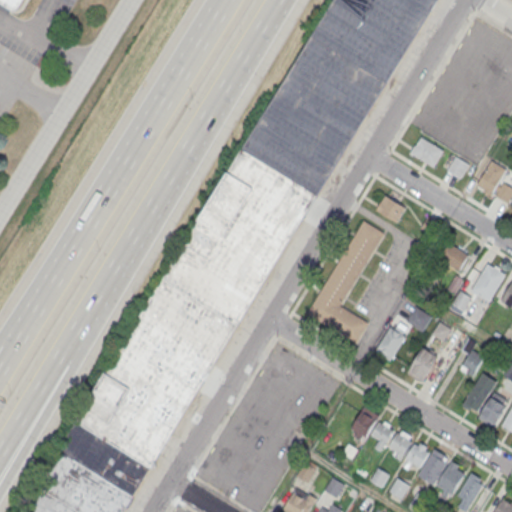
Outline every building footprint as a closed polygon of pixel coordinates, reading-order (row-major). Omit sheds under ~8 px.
[(15,0),(11,8),(0,1),(0,0),(15,0)] [(2,0),(21,9),(26,0),(2,0)] [(443,0),(124,511),(24,511),(70,438),(65,435),(333,0),(443,0)] [(434,167),(444,150),(420,136),(410,153),(434,167)] [(462,179),(470,163),(454,156),(446,171),(462,179)] [(476,186),(508,205),(511,197),(511,187),(502,181),(508,170),(492,160),(476,186)] [(406,207),(384,194),(375,210),(397,222),(406,207)] [(384,233),(364,221),(307,313),(356,343),(368,323),(340,306),(384,233)] [(457,273),(469,259),(452,243),(439,257),(457,273)] [(487,264),(506,275),(489,303),(471,291),(487,264)] [(511,308),(511,283),(501,302),(511,308)] [(472,299),(460,292),(452,305),(464,312),(472,299)] [(422,332),(432,317),(415,307),(406,321),(422,332)] [(442,341),(450,330),(440,323),(433,334),(442,341)] [(407,333),(391,324),(375,352),(391,362),(407,333)] [(423,383),(439,356),(423,346),(407,374),(423,383)] [(460,369),(473,377),(484,358),(471,350),(460,369)] [(495,380),(479,373),(465,406),(480,413),(495,380)] [(479,419),(495,428),(507,406),(491,397),(479,419)] [(511,406),(511,433),(501,426),(511,406)] [(381,451),(394,428),(377,419),(379,415),(363,407),(351,430),(372,442),(370,445),(381,451)] [(400,458),(413,440),(399,430),(386,449),(400,458)] [(404,461),(419,469),(431,449),(416,440),(404,461)] [(419,476),(453,495),(467,470),(450,461),(451,459),(433,449),(419,476)] [(297,475),(307,482),(315,469),(305,463),(297,475)] [(389,474),(378,467),(370,480),(381,487),(389,474)] [(467,511),(485,481),(472,473),(454,503),(467,511)] [(345,485),(332,477),(325,490),(337,498),(345,485)] [(401,499),(409,485),(397,477),(389,492),(401,499)] [(306,511),(313,498),(295,489),(283,511),(306,511)] [(493,511),(511,511),(511,503),(502,498),(493,511)]
